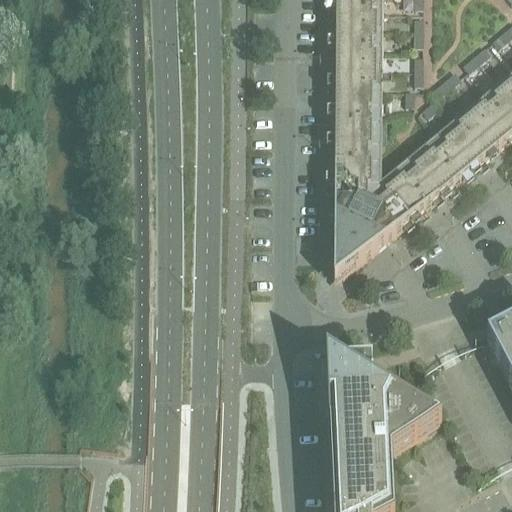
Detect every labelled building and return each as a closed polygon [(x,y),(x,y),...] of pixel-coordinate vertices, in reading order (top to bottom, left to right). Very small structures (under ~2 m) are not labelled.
[(334,292),(395,241),(511,144),(511,84),(454,132),(426,155),(433,163),(371,214),(371,134),(382,134),(382,98),(382,0),(336,0),(335,138),(334,292)] [(511,0),(503,0),(511,10),(511,0)] [(424,2),(415,2),(415,16),(423,16),(424,2)] [(415,26),(415,40),(423,40),(423,26),(415,26)] [(511,31),(503,39),(509,46),(511,42),(511,31)] [(503,39),(492,48),(498,55),(509,46),(503,39)] [(423,54),(423,40),(415,40),(415,54),(423,54)] [(484,54),(474,63),(479,70),(490,61),(484,54)] [(479,70),(474,63),(463,72),(468,79),(479,70)] [(414,64),(414,78),(423,78),(423,64),(414,64)] [(423,78),(414,78),(414,93),(423,92),(423,78)] [(455,79),(444,88),(450,94),(461,85),(455,79)] [(439,103),(450,94),(444,88),(433,97),(439,103)] [(405,99),(405,113),(414,113),(414,99),(405,99)] [(433,108),(422,117),(428,124),(439,114),(433,108)] [(511,333),(487,347),(511,395),(511,333)] [(326,372),(328,417),(332,511),(393,511),(392,464),(441,432),(373,397),(372,379),(348,380),(349,382),(349,384),(326,372)]
